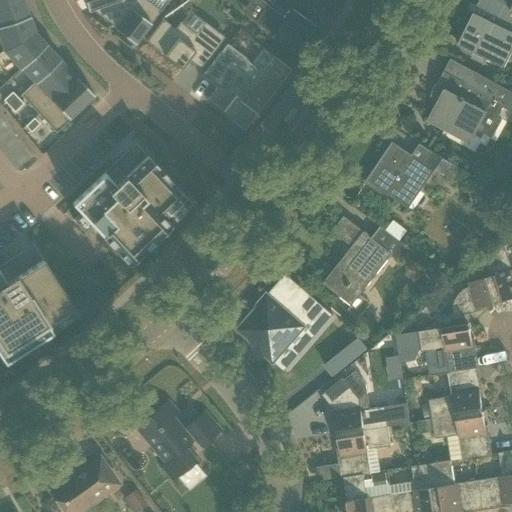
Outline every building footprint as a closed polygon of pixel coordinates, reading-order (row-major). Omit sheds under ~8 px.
[(23,0),(16,0),(0,5),(0,27),(30,17),(30,16),(29,17),(23,0)] [(83,0),(88,12),(91,11),(122,0),(83,0)] [(122,0),(91,11),(117,30),(136,45),(152,24),(151,24),(160,12),(144,0),(122,0)] [(256,22),(262,26),(274,36),(296,54),(317,27),(299,13),(306,4),(300,0),(255,0),(267,9),(256,22)] [(511,53),(511,5),(501,0),(480,0),(477,6),(491,13),(488,20),(474,13),(458,45),(505,68),(511,53)] [(0,40),(4,52),(35,33),(30,17),(0,27),(0,40)] [(165,56),(182,69),(189,59),(202,68),(226,37),(205,21),(196,33),(182,22),(177,29),(164,19),(148,40),(166,54),(165,56)] [(46,45),(35,33),(4,52),(20,69),(46,45)] [(21,69),(34,83),(59,59),(47,46),(46,45),(20,69),(21,70),(21,69)] [(247,130),(293,71),(275,57),(253,85),(232,68),(207,100),(247,130)] [(77,78),(59,59),(34,83),(21,95),(38,114),(77,78)] [(466,83),(444,71),(436,86),(442,89),(440,93),(442,94),(427,121),(444,130),(448,123),(473,137),(480,125),(491,131),(503,108),(511,112),(511,92),(473,71),(466,83)] [(77,78),(38,114),(56,133),(94,97),(77,78)] [(3,101),(9,107),(18,98),(12,92),(3,101)] [(23,104),(18,98),(9,107),(14,113),(23,104)] [(34,119),(25,127),(31,133),(39,125),(34,119)] [(409,151),(417,142),(401,129),(394,138),(409,151)] [(411,157),(394,144),(367,181),(384,193),(384,191),(409,208),(433,172),(442,159),(420,145),(411,157)] [(102,176),(69,207),(78,217),(71,223),(83,236),(91,230),(127,268),(191,207),(193,205),(147,157),(145,159),(125,178),(115,168),(104,178),(102,176)] [(393,254),(344,216),(332,232),(352,247),(323,284),(352,306),(359,297),(393,254)] [(511,216),(503,216),(503,229),(502,236),(511,236),(511,216)] [(386,231),(400,241),(407,231),(394,220),(386,231)] [(511,268),(504,243),(485,258),(499,303),(511,298),(511,268)] [(485,307),(499,303),(485,258),(466,273),(470,286),(463,290),(459,294),(455,300),(453,306),(453,314),(437,316),(439,329),(469,324),(468,315),(486,309),(485,307)] [(0,355),(5,364),(53,333),(53,332),(79,316),(43,261),(18,277),(17,276),(16,277),(10,268),(1,273),(0,271),(0,355)] [(432,281),(442,289),(448,280),(438,272),(432,281)] [(336,312),(304,284),(292,298),(277,284),(240,326),(276,358),(312,317),(323,327),(336,312)] [(449,372),(479,368),(474,338),(472,339),(469,324),(439,329),(418,332),(421,346),(421,352),(426,351),(429,375),(449,372)] [(421,346),(418,332),(396,335),(399,356),(418,353),(421,346)] [(368,348),(359,337),(324,365),(333,376),(368,348)] [(483,397),(479,368),(449,372),(453,396),(429,400),(431,412),(432,419),(483,411),(481,397),(483,397)] [(335,420),(337,433),(337,434),(330,435),(388,426),(385,407),(361,410),(359,398),(367,392),(366,385),(356,371),(344,380),(343,378),(322,395),(330,405),(332,420),(335,420)] [(198,460),(187,446),(195,439),(201,446),(220,430),(204,412),(183,431),(171,417),(176,412),(168,402),(136,428),(164,461),(158,466),(172,482),(198,460)] [(459,435),(462,459),(463,460),(492,455),(488,425),(485,426),(483,411),(432,419),(434,431),(435,439),(448,437),(459,435)] [(432,419),(431,412),(423,413),(424,420),(432,419)] [(419,433),(434,431),(432,419),(424,420),(418,422),(419,433)] [(101,422),(95,427),(100,432),(105,428),(101,422)] [(319,481),(319,482),(371,474),(371,473),(367,449),(377,448),(391,446),(388,426),(330,435),(330,436),(337,435),(339,449),(337,449),(337,450),(340,450),(343,477),(319,481)] [(478,481),(483,508),(511,503),(511,506),(511,505),(511,504),(511,503),(511,450),(498,453),(502,477),(478,481)] [(94,511),(89,505),(118,484),(99,458),(50,493),(63,511),(94,511)] [(455,511),(483,508),(478,481),(454,484),(451,461),(431,464),(438,511),(455,511)] [(438,511),(431,464),(412,467),(414,482),(415,490),(391,494),(394,511),(438,511)] [(372,475),(373,481),(373,486),(388,484),(386,473),(372,475)] [(394,511),(391,494),(367,498),(364,476),(371,474),(319,482),(344,479),(348,507),(342,508),(342,511),(394,511)] [(147,506),(146,505),(136,490),(123,498),(131,511),(138,511),(147,506)]
